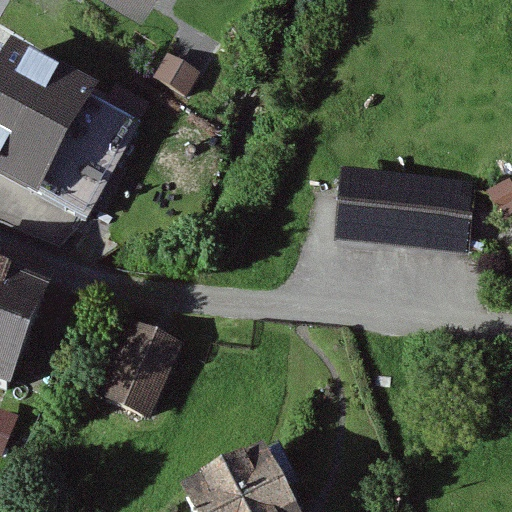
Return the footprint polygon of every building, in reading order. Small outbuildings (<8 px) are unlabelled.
[(161,0),(120,0),(152,17),(161,0)] [(105,99),(16,52),(0,80),(0,180),(47,206),(105,99)] [(482,192),(346,177),(338,251),(474,266),(482,192)] [(58,298),(0,274),(0,391),(18,398),(58,298)] [(187,354),(137,333),(106,409),(157,429),(187,354)] [(302,511),(271,454),(189,498),(196,511),(302,511)]
